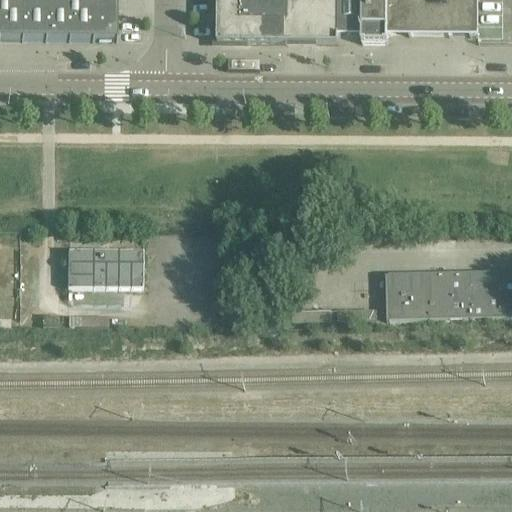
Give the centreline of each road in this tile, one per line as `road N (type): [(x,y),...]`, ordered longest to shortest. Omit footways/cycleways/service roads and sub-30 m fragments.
road 1 (tertiary): [(164,88),(511,90)]
road 2 (tertiary): [(0,87),(164,88)]
